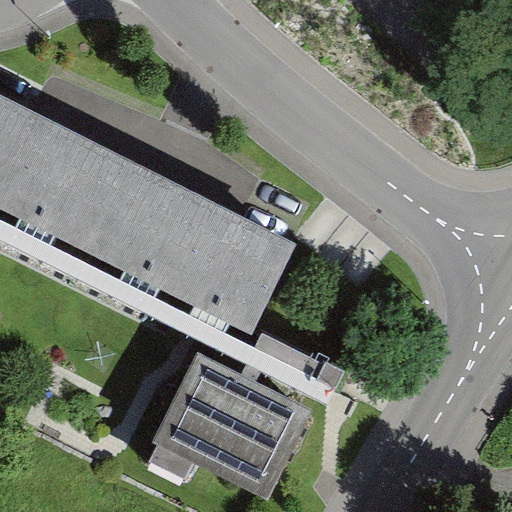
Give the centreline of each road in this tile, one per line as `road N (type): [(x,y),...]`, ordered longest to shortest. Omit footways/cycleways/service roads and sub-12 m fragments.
road 1 (residential): [(511,265),(175,0)]
road 2 (tertiary): [(383,511),(469,375),(511,265)]
